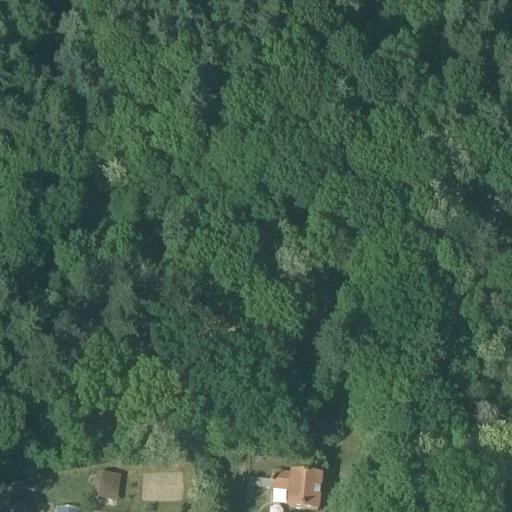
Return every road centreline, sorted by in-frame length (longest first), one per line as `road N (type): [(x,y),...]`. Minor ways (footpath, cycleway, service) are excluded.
road 1 (unclassified): [(0,195),(404,191)]
road 2 (unclassified): [(380,511),(405,262),(404,191)]
